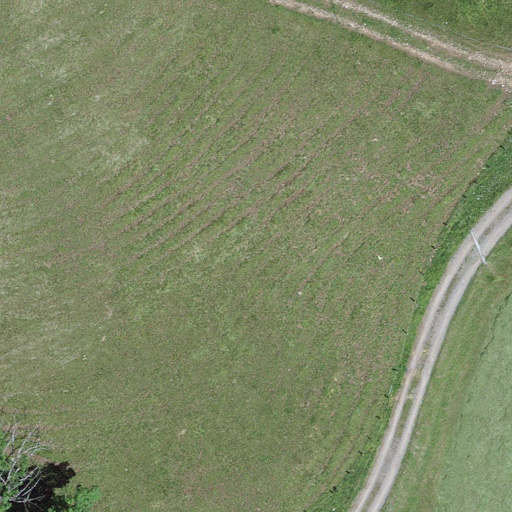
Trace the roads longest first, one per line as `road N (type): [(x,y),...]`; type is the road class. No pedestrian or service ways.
road 1 (track): [(363,511),(465,254),(511,201)]
road 2 (track): [(511,50),(352,0)]
